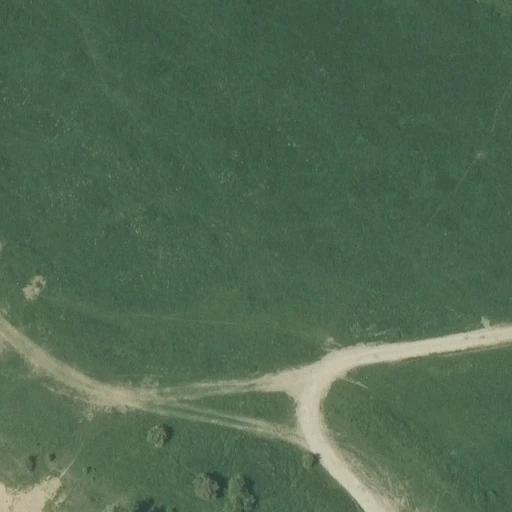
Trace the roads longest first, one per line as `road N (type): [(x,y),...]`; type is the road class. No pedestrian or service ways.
road 1 (track): [(0,283),(165,334),(296,333),(364,363)]
road 2 (track): [(370,511),(321,456),(309,425),(317,382),(332,369),(511,337)]
